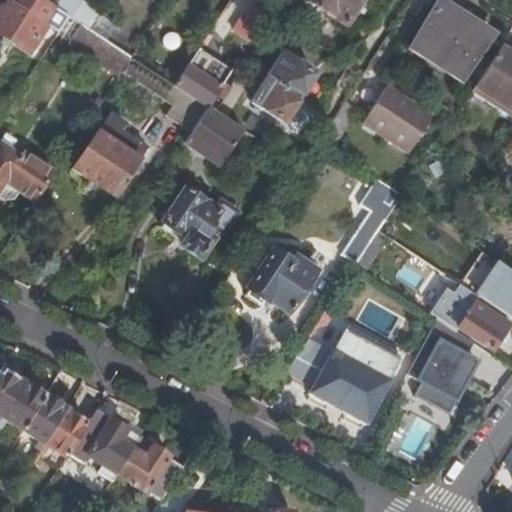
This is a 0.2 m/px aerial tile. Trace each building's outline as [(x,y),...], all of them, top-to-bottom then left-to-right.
[(43,25),(55,9),(50,6),(42,0),(10,0),(3,11),(0,8),(0,36),(28,56),(47,28),(43,25)] [(54,0),(50,6),(55,9),(69,18),(85,29),(90,32),(97,21),(89,16),(92,12),(73,0),(54,0)] [(234,31),(257,0),(231,0),(218,19),(234,31)] [(303,0),(317,9),(322,0),(303,0)] [(344,27),(361,0),(322,0),(317,9),(344,27)] [(459,73),(481,40),(439,13),(417,46),(459,73)] [(90,32),(85,29),(79,38),(101,52),(107,43),(99,38),(90,32)] [(107,43),(121,53),(126,46),(103,32),(99,38),(107,43)] [(511,112),(511,43),(505,39),(474,87),(511,112)] [(130,59),(133,54),(128,50),(125,55),(130,59)] [(173,86),(207,107),(231,71),(198,50),(173,86)] [(267,80),(296,98),(299,93),(302,94),(313,76),(283,56),(267,80)] [(164,104),(195,125),(207,107),(173,86),(130,59),(121,73),(141,85),(143,82),(168,99),(164,104)] [(292,103),(296,98),(267,80),(252,104),(283,124),(295,105),(292,103)] [(511,121),(511,112),(474,87),(469,94),(511,121)] [(388,90),(364,125),(407,153),(431,118),(388,90)] [(195,125),(183,143),(218,167),(243,131),(215,113),(207,107),(195,125)] [(347,126),(334,118),(332,121),(318,142),(332,151),(347,126)] [(132,158),(140,146),(120,133),(112,145),(96,134),(72,170),(114,198),(138,162),(132,158)] [(10,187),(34,203),(54,173),(23,152),(20,157),(9,150),(15,143),(4,136),(0,142),(0,190),(1,189),(10,187)] [(377,232),(401,195),(376,179),(359,205),(370,212),(343,253),(357,262),(377,232)] [(221,235),(236,214),(219,202),(214,210),(184,191),(162,224),(184,240),(179,247),(198,260),(214,236),(208,231),(211,228),(221,235)] [(208,265),(221,274),(236,253),(223,244),(208,265)] [(287,315),(315,273),(294,258),(289,264),(271,252),(245,291),(265,304),(267,302),(287,315)] [(460,287),(472,293),(490,260),(479,253),(460,287)] [(476,298),(477,299),(511,321),(511,274),(499,264),(476,298)] [(436,320),(457,334),(459,331),(489,351),(506,327),(473,305),(477,299),(476,298),(461,288),(455,297),(447,292),(430,316),(436,320)] [(457,334),(436,320),(405,376),(421,385),(414,398),(449,417),(476,364),(466,358),(473,344),(457,334)] [(344,336),(334,353),(341,356),(389,382),(398,366),(344,336)] [(320,393),(341,356),(334,353),(307,341),(288,375),(320,393)] [(365,426),(389,382),(341,356),(320,393),(317,399),(365,426)] [(0,419),(22,384),(0,370),(0,419)] [(21,433),(43,398),(22,384),(0,419),(0,433),(6,423),(21,433)] [(68,405),(79,415),(95,397),(83,387),(68,405)] [(35,458),(64,411),(43,398),(21,433),(36,442),(28,454),(35,458)] [(66,455),(85,425),(64,411),(35,458),(41,462),(49,450),(63,460),(66,455)] [(131,450),(138,439),(95,411),(85,425),(66,455),(81,465),(86,457),(101,467),(97,474),(110,482),(115,475),(131,450)] [(151,447),(138,439),(131,450),(143,458),(151,447)] [(143,458),(131,450),(115,475),(145,494),(169,457),(151,447),(143,458)]
